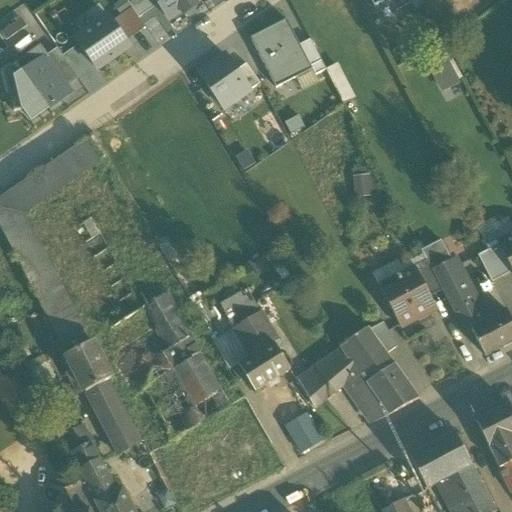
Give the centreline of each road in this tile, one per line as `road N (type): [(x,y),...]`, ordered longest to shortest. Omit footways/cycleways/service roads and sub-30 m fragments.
road 1 (residential): [(0,177),(259,0)]
road 2 (secondary): [(511,378),(248,511)]
